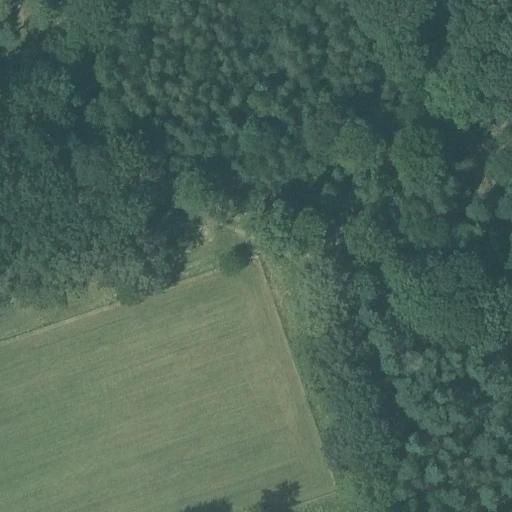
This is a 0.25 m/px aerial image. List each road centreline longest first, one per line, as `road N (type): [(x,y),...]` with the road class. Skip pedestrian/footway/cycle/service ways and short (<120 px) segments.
road 1 (track): [(511,326),(0,151)]
road 2 (track): [(365,511),(312,288),(382,111),(375,0)]
road 3 (unclassified): [(0,126),(82,0)]
